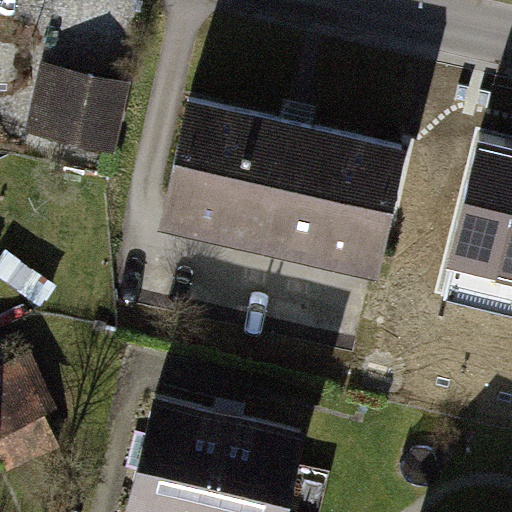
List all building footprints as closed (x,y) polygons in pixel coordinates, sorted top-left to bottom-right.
[(111,142),(125,81),(61,67),(47,127),(111,142)] [(194,97),(171,198),(378,247),(402,146),(194,97)] [(511,140),(477,133),(450,249),(491,258),(485,284),(511,290),(511,140)] [(20,358),(0,367),(0,431),(14,461),(59,441),(20,358)] [(157,398),(130,511),(131,511),(280,511),(300,432),(157,398)]
